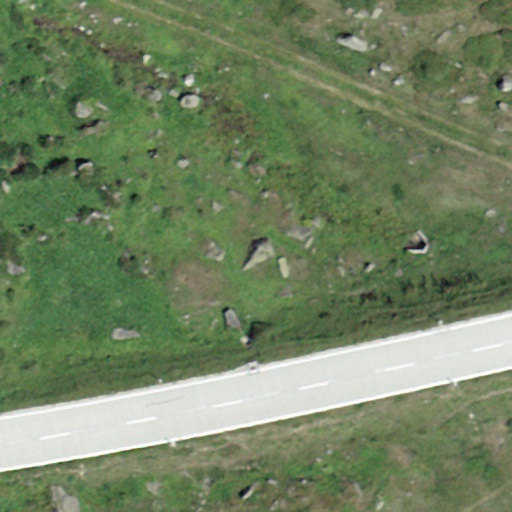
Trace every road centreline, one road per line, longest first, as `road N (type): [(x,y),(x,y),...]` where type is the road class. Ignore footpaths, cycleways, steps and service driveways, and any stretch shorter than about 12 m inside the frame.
road 1 (secondary): [(511,340),(0,441)]
road 2 (track): [(135,0),(511,157)]
